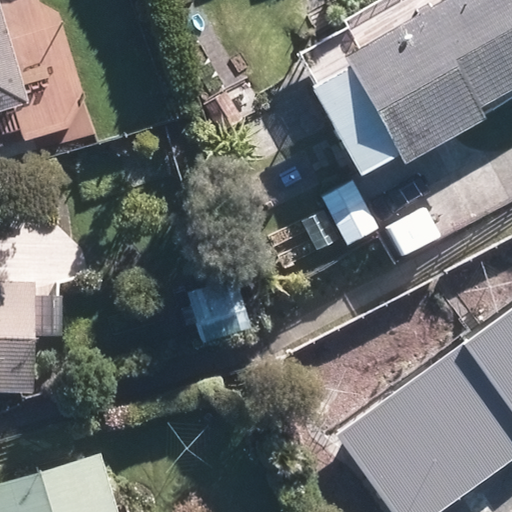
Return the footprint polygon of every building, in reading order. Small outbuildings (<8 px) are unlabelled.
[(511,0),(460,0),(351,58),(401,152),(476,112),(470,100),(511,77),(511,0)] [(0,102),(13,99),(0,52),(0,102)] [(348,186),(322,199),(344,239),(370,226),(348,186)] [(231,278),(185,292),(197,334),(243,320),(231,278)] [(0,283),(0,380),(24,381),(27,284),(0,283)] [(511,436),(511,316),(353,431),(410,510),(511,436)] [(0,511),(106,511),(91,456),(0,482),(0,511)]
